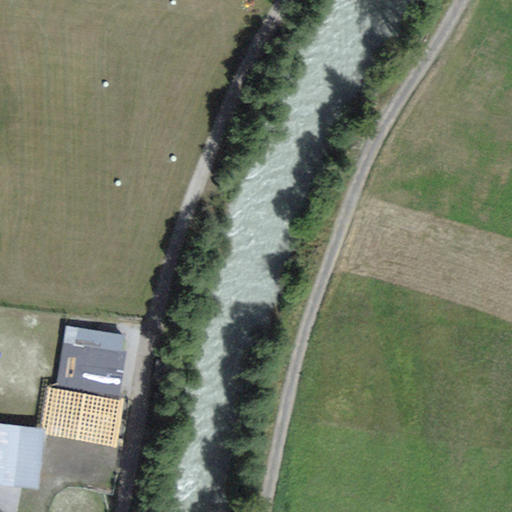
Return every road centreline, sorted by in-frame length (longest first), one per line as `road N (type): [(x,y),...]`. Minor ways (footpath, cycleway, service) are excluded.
road 1 (track): [(262,511),(308,314),(345,211),(461,0)]
road 2 (track): [(294,0),(229,100),(182,216),(123,511)]
